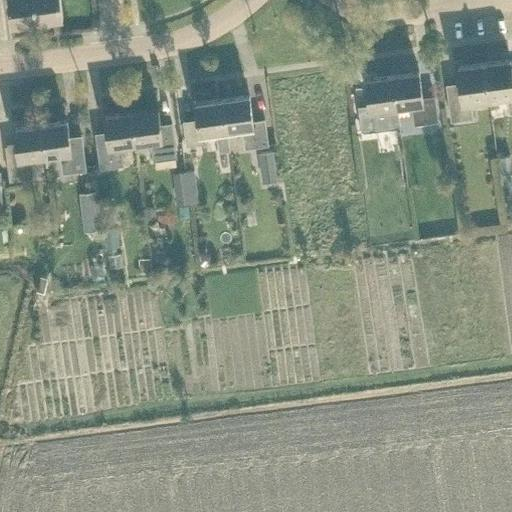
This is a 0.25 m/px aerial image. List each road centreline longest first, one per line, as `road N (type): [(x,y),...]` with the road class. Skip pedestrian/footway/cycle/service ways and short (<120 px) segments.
road 1 (residential): [(510,0),(380,15),(333,0)]
road 2 (unclassified): [(118,53),(185,39),(250,0)]
